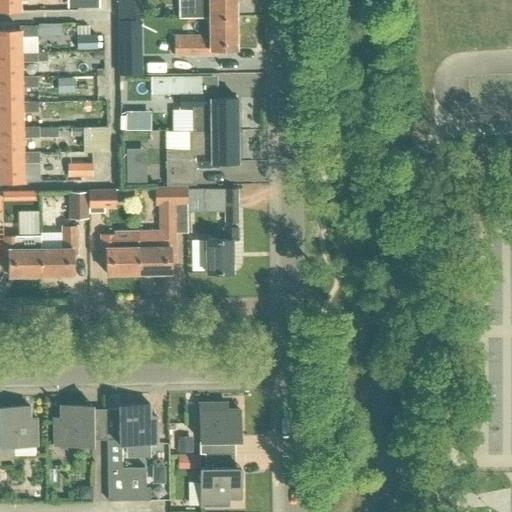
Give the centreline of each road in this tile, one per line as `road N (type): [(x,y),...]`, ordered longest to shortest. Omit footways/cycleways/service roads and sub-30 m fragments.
road 1 (tertiary): [(290,308),(288,0)]
road 2 (residential): [(291,373),(0,378)]
road 3 (residential): [(290,308),(0,312)]
road 4 (tertiary): [(292,511),(291,373)]
